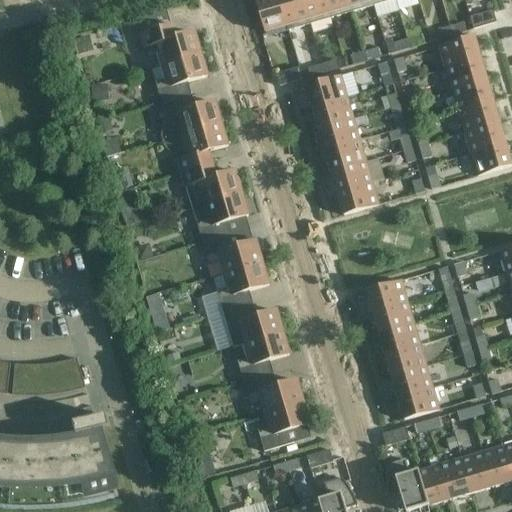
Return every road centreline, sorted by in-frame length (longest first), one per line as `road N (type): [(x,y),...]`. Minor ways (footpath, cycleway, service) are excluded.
road 1 (residential): [(374,511),(228,0)]
road 2 (residential): [(148,511),(80,282),(39,299),(0,289)]
